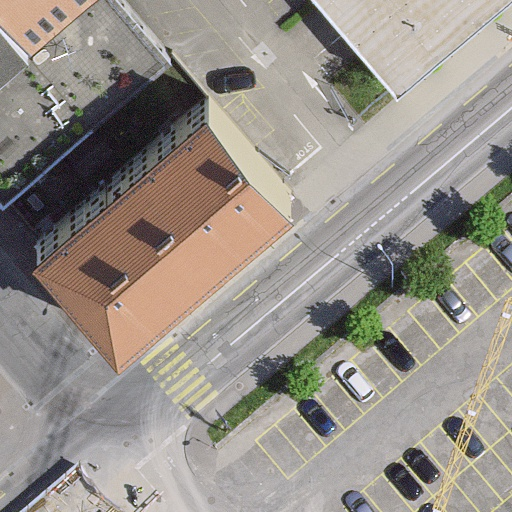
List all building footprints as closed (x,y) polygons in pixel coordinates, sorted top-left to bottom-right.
[(0,0),(0,24),(18,45),(71,0),(0,0)] [(71,0),(18,45),(0,60),(0,193),(2,196),(170,54),(123,0),(71,0)] [(480,0),(314,0),(385,82),(480,0)] [(0,24),(0,60),(18,45),(0,24)] [(201,94),(33,233),(111,326),(278,187),(201,94)]
